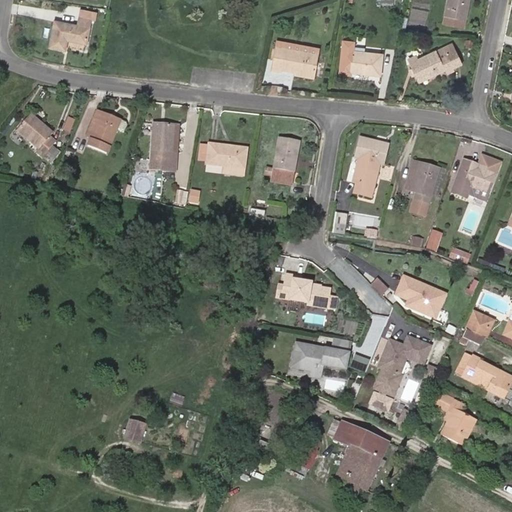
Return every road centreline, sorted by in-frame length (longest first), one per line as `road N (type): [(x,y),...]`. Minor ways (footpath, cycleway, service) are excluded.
road 1 (residential): [(5,65),(337,107)]
road 2 (residential): [(337,107),(315,249),(374,302)]
road 3 (residential): [(337,107),(478,125)]
road 4 (residential): [(503,0),(478,125)]
